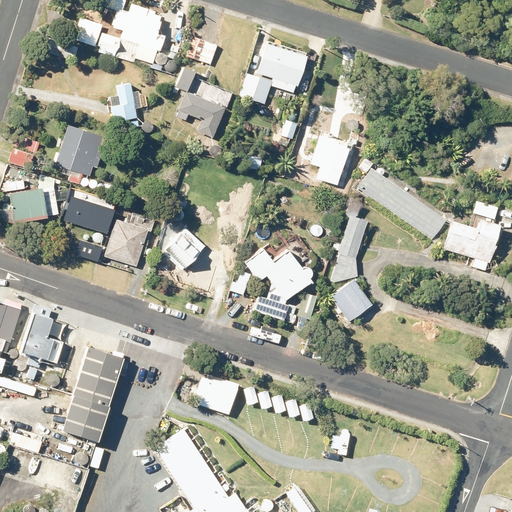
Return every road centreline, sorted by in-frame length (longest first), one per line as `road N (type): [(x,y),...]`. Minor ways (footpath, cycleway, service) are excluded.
road 1 (residential): [(494,427),(0,268)]
road 2 (residential): [(511,84),(244,0)]
